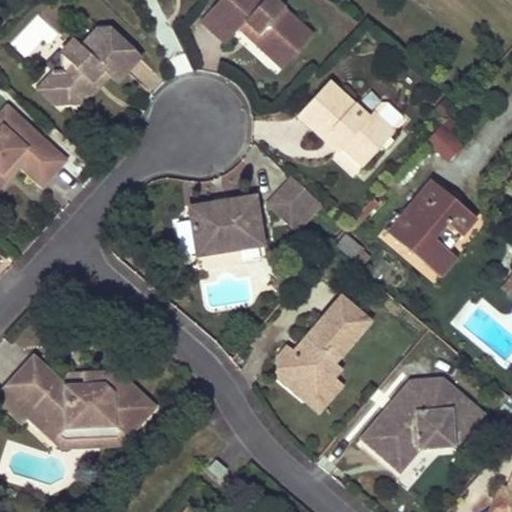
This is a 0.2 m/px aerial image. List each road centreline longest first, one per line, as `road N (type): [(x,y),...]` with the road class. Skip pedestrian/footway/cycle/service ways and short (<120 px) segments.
road 1 (residential): [(65,244),(194,354),(250,432),(335,511)]
road 2 (residential): [(65,244),(139,162),(196,126)]
